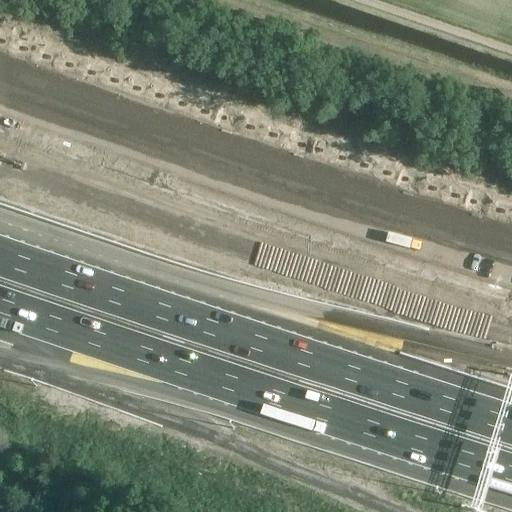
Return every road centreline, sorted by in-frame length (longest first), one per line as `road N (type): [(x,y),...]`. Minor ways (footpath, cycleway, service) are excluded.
road 1 (motorway): [(0,168),(511,343)]
road 2 (motorway): [(0,276),(195,348),(511,440)]
road 3 (motorway): [(511,264),(0,100)]
